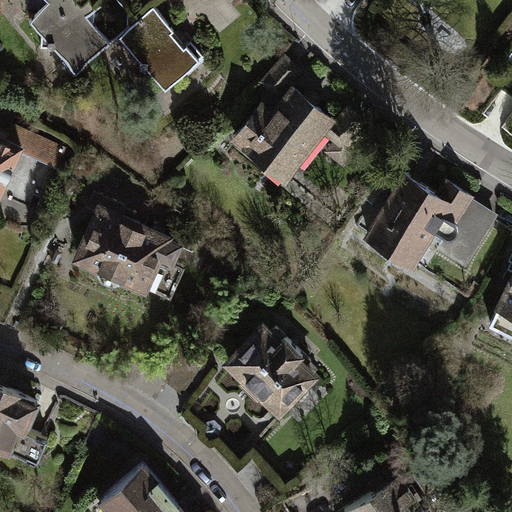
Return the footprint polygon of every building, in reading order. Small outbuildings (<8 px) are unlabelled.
[(41,9),(29,19),(41,31),(40,44),(53,45),(75,70),(109,41),(93,21),(95,11),(89,0),(81,6),(75,0),(28,0),(29,7),(41,9)] [(119,0),(127,9),(138,0),(119,0)] [(173,28),(154,5),(119,34),(140,58),(139,65),(150,77),(153,74),(165,87),(184,70),(188,74),(206,58),(190,39),(186,42),(180,35),(180,29),(173,28)] [(299,68),(283,54),(261,79),(277,93),(299,68)] [(336,119),(293,85),(273,111),(261,101),(234,135),(284,174),(321,128),(343,146),(351,136),(357,141),(364,133),(357,127),(364,119),(347,105),(336,119)] [(0,192),(29,130),(17,124),(13,133),(0,127),(0,192)] [(436,192),(404,171),(366,229),(412,259),(433,227),(447,236),(450,236),(454,234),(456,231),(476,244),(494,216),(468,199),(471,194),(446,177),(436,192)] [(87,202),(98,207),(77,254),(144,284),(150,269),(175,280),(181,267),(170,262),(179,242),(191,247),(193,241),(173,232),(171,238),(119,214),(124,204),(92,190),(87,202)] [(511,276),(491,318),(511,328),(511,276)] [(262,323),(227,358),(244,374),(237,380),(256,399),(263,392),(279,407),(313,372),(306,365),(312,359),(275,323),(269,329),(262,323)] [(205,360),(147,325),(129,354),(187,389),(205,360)] [(35,397),(0,381),(0,438),(14,445),(12,452),(34,462),(47,433),(24,423),(35,397)] [(376,484),(344,504),(348,511),(416,511),(411,503),(416,499),(387,454),(365,468),(376,484)] [(114,511),(185,511),(187,511),(143,458),(99,495),(114,511)]
